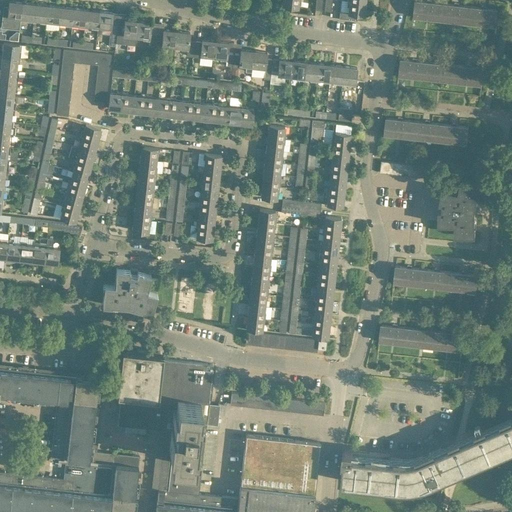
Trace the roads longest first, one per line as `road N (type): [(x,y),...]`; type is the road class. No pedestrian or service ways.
road 1 (residential): [(89,247),(221,259),(233,246),(245,152),(237,144),(133,132),(118,144),(95,227)]
road 2 (residential): [(343,371),(355,366),(382,252),(366,178),(385,44)]
road 3 (residential): [(73,313),(229,357),(343,371)]
road 4 (residential): [(385,44),(266,32),(145,0)]
road 5 (residential): [(325,511),(343,371)]
